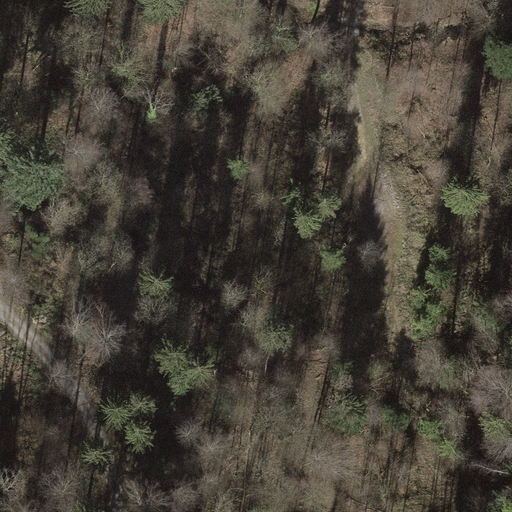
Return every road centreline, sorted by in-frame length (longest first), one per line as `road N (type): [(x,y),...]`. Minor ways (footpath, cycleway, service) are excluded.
road 1 (track): [(358,0),(351,79),(388,252),(399,383),(427,462),(425,511)]
road 2 (track): [(190,511),(193,438),(169,391),(116,364),(33,344)]
road 3 (track): [(0,308),(93,408),(120,511)]
